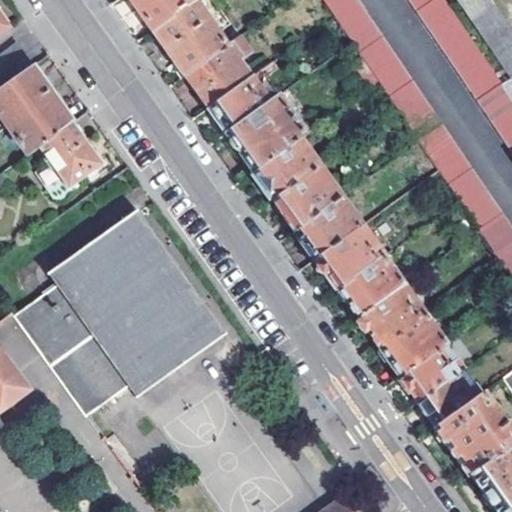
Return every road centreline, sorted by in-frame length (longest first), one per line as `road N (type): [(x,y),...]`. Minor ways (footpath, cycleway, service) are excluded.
road 1 (residential): [(321,362),(58,0)]
road 2 (residential): [(321,362),(331,391),(386,469),(409,486)]
road 3 (residential): [(409,486),(374,420),(321,362)]
